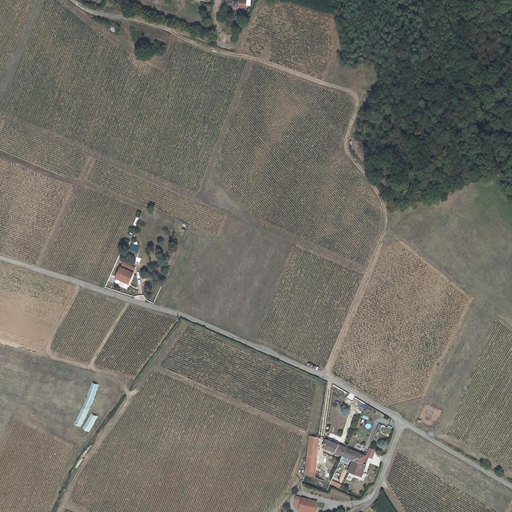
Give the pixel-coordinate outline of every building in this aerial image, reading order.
[(244,4),(233,3),(232,8),(239,8),(239,12),(245,13),(245,10),(250,11),(251,2),(244,2),(244,4)] [(134,276),(133,276),(135,271),(131,270),(124,267),(122,271),(121,271),(116,282),(117,282),(129,287),(134,276)] [(129,287),(117,282),(116,285),(116,286),(126,291),(127,290),(129,287)] [(308,470),(317,474),(321,438),(319,438),(311,438),(308,466),(308,470)] [(326,449),(344,457),(347,450),(328,441),(326,449)] [(348,447),(347,450),(344,457),(352,460),(355,453),(350,451),(351,449),(348,447)] [(369,447),(366,455),(373,457),(375,450),(369,447)] [(367,458),(355,453),(352,460),(354,461),(364,465),(367,458)] [(379,466),(382,455),(377,454),(376,459),(372,458),(371,463),(379,466)] [(364,465),(354,461),(349,475),(363,479),(367,467),(366,467),(369,459),(367,458),(364,465)] [(317,481),(317,474),(308,470),(307,478),(317,481)] [(325,488),(328,482),(319,479),(317,485),(325,488)] [(340,488),(341,484),(332,480),(331,483),(340,488)] [(305,502),(302,511),(316,511),(318,505),(305,502)]
